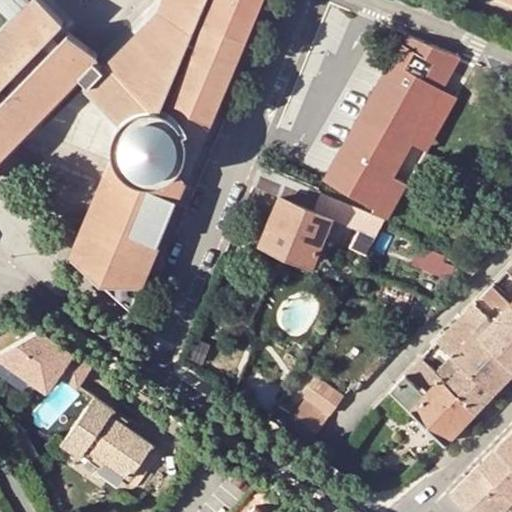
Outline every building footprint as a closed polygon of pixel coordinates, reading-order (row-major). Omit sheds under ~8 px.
[(161,0),(157,9),(104,61),(97,53),(100,48),(72,25),(64,33),(55,24),(65,14),(51,0),(29,0),(16,13),(0,28),(0,149),(31,118),(80,70),(88,78),(85,82),(122,118),(121,122),(118,129),(116,139),(116,143),(118,153),(103,184),(74,254),(125,299),(179,175),(188,175),(200,147),(180,131),(190,104),(216,107),(259,0),(161,0)] [(29,0),(28,0),(3,0),(16,13),(29,0)] [(511,29),(440,0),(405,0),(511,44),(511,29)] [(404,29),(323,178),(373,205),(370,211),(385,219),(390,221),(405,193),(402,192),(407,183),(396,177),(415,143),(429,151),(456,100),(441,91),(459,58),(404,29)] [(261,165),(253,183),(281,196),(263,241),(312,263),(331,217),(357,228),(350,245),(365,254),(382,224),(385,219),(370,211),(317,189),(261,165)] [(179,197),(188,175),(179,175),(125,299),(135,307),(179,197)] [(480,265),(460,257),(455,268),(468,277),(477,268),(480,265)] [(492,283),(503,293),(511,284),(511,263),(492,283)] [(511,301),(507,296),(503,293),(492,283),(483,293),(493,304),(496,301),(503,308),(492,320),(474,303),(461,316),(511,365),(511,301)] [(438,340),(463,364),(492,392),(511,371),(511,365),(461,316),(438,340)] [(42,328),(0,351),(0,353),(47,387),(59,369),(78,382),(90,363),(42,328)] [(406,373),(391,389),(443,443),(475,410),(446,381),(422,356),(414,365),(424,375),(432,383),(424,391),(416,384),(406,373)] [(463,364),(446,381),(475,410),(492,392),(463,364)] [(306,397),(284,430),(306,445),(344,393),(316,374),(303,395),(306,397)] [(424,375),(416,384),(424,391),(432,383),(424,375)] [(67,381),(37,404),(50,420),(79,397),(67,381)] [(94,394),(61,441),(81,457),(88,447),(131,477),(154,443),(112,414),(115,408),(94,394)] [(511,428),(497,443),(511,458),(511,428)] [(13,435),(26,462),(39,456),(26,429),(13,435)] [(478,463),(511,495),(511,458),(497,443),(478,463)] [(511,511),(511,495),(478,463),(450,490),(471,511),(511,511)]
